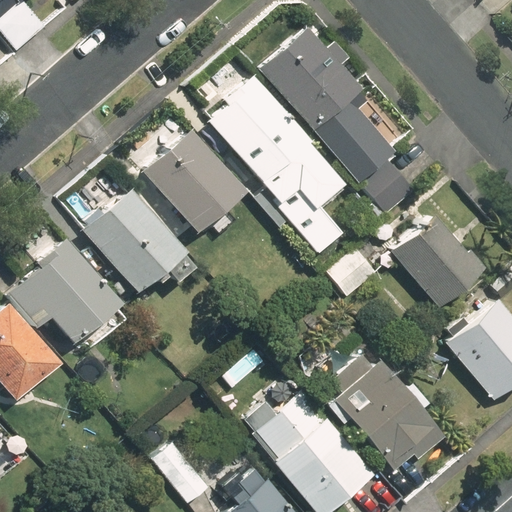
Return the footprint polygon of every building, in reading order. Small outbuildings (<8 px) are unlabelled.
[(0,0),(0,41),(9,52),(38,27),(15,0),(0,0)] [(246,64),(301,129),(310,120),(351,168),(377,146),(335,97),(350,84),(329,59),(333,55),(310,27),(302,34),(294,24),(246,64)] [(326,180),(242,76),(226,89),(221,83),(208,93),(213,98),(201,108),(206,114),(201,118),(218,139),(206,149),(216,161),(226,152),(249,181),(258,178),(318,252),(338,236),(306,197),(326,180)] [(131,168),(182,230),(195,219),(200,225),(221,208),(214,200),(229,188),(179,128),(131,168)] [(405,189),(376,157),(350,181),(380,212),(405,189)] [(184,262),(117,186),(63,233),(125,303),(157,275),(162,281),(184,262)] [(433,307),(472,269),(415,210),(376,248),(433,307)] [(108,302),(56,240),(0,286),(0,293),(27,326),(39,317),(61,343),(67,337),(77,349),(114,319),(103,307),(108,302)] [(370,269),(343,243),(316,271),(343,297),(370,269)] [(435,341),(484,398),(511,373),(511,326),(479,288),(434,326),(442,335),(435,341)] [(0,396),(2,399),(47,360),(0,304),(0,396)] [(334,416),(384,470),(402,453),(407,459),(435,434),(411,408),(418,402),(374,355),(365,363),(352,348),(318,379),(328,389),(313,403),(329,421),(334,416)] [(259,462),(304,511),(318,511),(363,472),(276,376),(230,418),(264,457),(259,462)] [(0,470),(20,452),(0,429),(0,470)] [(200,485),(160,439),(140,457),(180,503),(200,485)] [(282,511),(236,462),(211,486),(225,501),(213,511),(282,511)]
